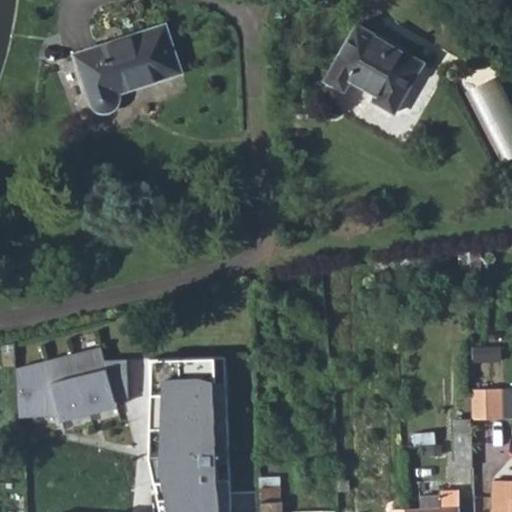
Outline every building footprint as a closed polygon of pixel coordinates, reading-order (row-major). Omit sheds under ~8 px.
[(420,62),(351,23),(319,79),(338,89),(345,77),(372,91),(367,99),(391,112),(420,62)] [(160,25),(71,56),(89,104),(90,108),(93,110),(97,112),(101,112),(106,111),(111,108),(114,105),(116,101),(117,97),(116,92),(177,73),(160,25)] [(511,90),(502,71),(465,89),(503,162),(511,157),(511,90)] [(101,346),(15,369),(18,418),(61,416),(63,423),(118,410),(118,402),(130,399),(128,362),(106,364),(101,346)] [(231,511),(227,358),(151,361),(152,458),(164,511),(231,511)] [(505,386),(475,387),(475,417),(506,417),(505,386)] [(459,470),(476,469),(475,435),(459,435),(459,470)] [(285,480),(265,481),(266,500),(286,500),(285,480)] [(511,511),(511,481),(495,480),(495,496),(493,511),(511,511)] [(417,510),(410,509),(410,511),(409,511),(460,511),(461,493),(443,493),(443,510),(437,509),(437,501),(417,501),(417,510)] [(286,511),(286,500),(266,500),(265,511),(286,511)]
